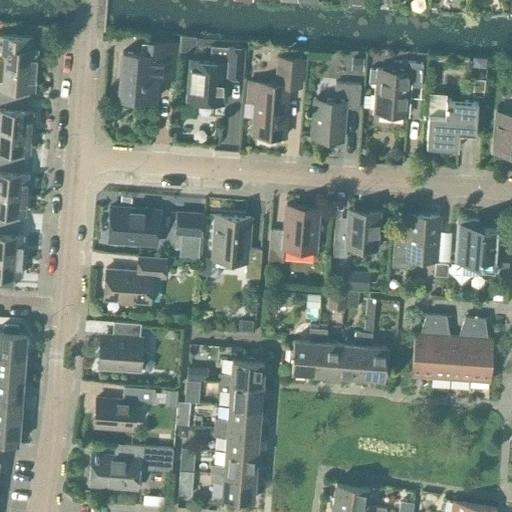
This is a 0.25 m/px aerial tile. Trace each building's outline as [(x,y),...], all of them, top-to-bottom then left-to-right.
[(0,65),(35,68),(37,47),(32,47),(33,36),(0,33),(0,65)] [(172,77),(175,43),(146,41),(145,53),(122,51),(119,97),(155,99),(157,76),(172,77)] [(241,77),(243,47),(211,45),(210,56),(216,56),(216,61),(190,59),(187,99),(223,102),(224,94),(226,95),(226,91),(224,91),(225,75),(241,77)] [(353,69),(362,69),(363,56),(354,56),(353,69)] [(300,86),(303,59),(278,57),(276,83),(249,80),(247,100),(255,101),(253,133),(285,135),(289,85),(300,86)] [(421,86),(422,62),(398,60),(398,70),(370,68),(369,83),(377,83),(374,111),(406,114),(409,86),(421,86)] [(34,89),(35,68),(0,65),(0,96),(28,99),(29,89),(34,89)] [(474,79),(472,95),(483,96),(485,80),(474,79)] [(359,108),(360,83),(335,81),(334,99),(314,98),(312,137),(305,136),(305,137),(342,140),(344,107),(359,108)] [(27,109),(28,99),(0,96),(0,128),(30,130),(32,109),(27,109)] [(475,133),(477,101),(445,98),(444,114),(428,113),(426,145),(458,148),(459,135),(463,132),(475,133)] [(511,111),(496,110),(493,150),(511,151),(511,111)] [(29,152),(30,130),(0,128),(0,159),(23,161),(24,151),(29,152)] [(22,171),(23,161),(0,159),(0,190),(26,193),(27,172),(22,171)] [(24,214),(26,193),(0,190),(0,222),(18,223),(19,213),(24,214)] [(315,250),(318,207),(286,204),(284,229),(270,228),(267,260),(282,261),(283,248),(315,250)] [(156,243),(158,210),(110,206),(110,216),(107,218),(109,221),(108,240),(156,243)] [(376,248),(379,211),(348,209),(346,230),(334,229),(332,255),(345,256),(346,246),(376,248)] [(200,234),(201,213),(177,211),(176,232),(200,234)] [(436,259),(439,216),(408,213),(406,239),(393,239),(391,266),(405,267),(411,262),(411,257),(436,259)] [(259,277),(261,249),(248,248),(250,217),(215,214),(212,257),(246,260),(244,276),(259,277)] [(494,273),(497,228),(478,227),(478,219),(457,217),(454,262),(478,264),(478,272),(494,273)] [(17,234),(18,223),(0,222),(0,253),(21,255),(23,234),(17,234)] [(19,276),(21,255),(0,253),(0,285),(14,286),(14,276),(19,276)] [(164,276),(166,258),(138,256),(137,270),(106,268),(103,298),(149,302),(151,275),(164,276)] [(446,276),(447,261),(434,261),(433,275),(446,276)] [(498,275),(506,276),(507,262),(499,261),(498,275)] [(340,269),(339,287),(348,287),(349,269),(340,269)] [(328,307),(342,308),(343,308),(344,306),(345,290),(344,290),(329,289),(328,307)] [(358,291),(345,290),(344,306),(357,307),(358,291)] [(319,307),(320,294),(307,293),(306,306),(319,307)] [(366,296),(363,331),(372,332),(375,297),(367,296),(366,296)] [(431,376),(436,313),(426,312),(420,332),(414,332),(411,375),(431,376)] [(450,378),(453,335),(449,334),(446,314),(436,313),(431,376),(450,378)] [(469,379),(474,316),(464,315),(458,335),(453,335),(450,378),(469,379)] [(474,316),(469,379),(489,381),(493,338),(487,337),(484,317),(474,316)] [(252,330),(252,320),(239,319),(238,329),(252,330)] [(139,337),(140,323),(114,321),(113,333),(101,332),(98,366),(139,369),(142,337),(139,337)] [(0,353),(25,355),(26,333),(17,332),(18,324),(3,323),(3,331),(0,331),(0,353)] [(314,375),(318,328),(309,327),(308,339),(293,338),(292,349),(289,348),(288,360),(292,360),(291,370),(305,372),(305,374),(314,375)] [(337,374),(340,342),(326,341),(327,328),(318,328),(314,375),(323,375),(323,373),(337,374)] [(360,378),(363,331),(355,330),(354,343),(340,342),(337,374),(351,375),(351,377),(360,378)] [(363,331),(360,378),(369,379),(369,376),(384,378),(384,367),(388,367),(389,356),(385,356),(386,345),(371,344),(372,332),(363,331)] [(0,375),(23,377),(25,355),(0,353),(0,375)] [(217,381),(264,385),(265,376),(263,376),(264,361),(253,360),(253,357),(242,356),(242,359),(231,358),(230,374),(218,373),(217,381)] [(208,367),(187,365),(186,378),(207,379),(208,367)] [(0,397),(21,399),(23,377),(0,375),(0,397)] [(203,393),(204,381),(190,381),(190,392),(203,393)] [(264,394),(264,385),(217,381),(217,390),(229,391),(228,405),(260,407),(261,394),(264,394)] [(154,402),(155,388),(123,385),(122,399),(96,397),(94,425),(132,428),(134,401),(154,402)] [(0,419),(20,421),(21,399),(0,397),(0,419)] [(259,421),(260,407),(228,405),(227,419),(214,418),(214,427),(261,430),(262,421),(259,421)] [(189,408),(179,407),(178,414),(177,423),(188,424),(188,415),(189,408)] [(0,441),(18,443),(20,421),(0,419),(0,441)] [(178,424),(177,435),(188,436),(189,425),(178,424)] [(260,439),(261,430),(214,427),(213,435),(225,436),(224,449),(224,450),(257,453),(258,439),(260,439)] [(171,469),(172,454),(173,448),(123,443),(122,456),(91,453),(89,483),(135,487),(137,467),(171,469)] [(256,467),(257,453),(224,450),(223,464),(211,463),(210,472),(257,476),(258,467),(256,467)] [(179,470),(191,471),(192,462),(179,461),(179,470)] [(191,480),(191,471),(179,470),(178,479),(191,480)] [(256,484),(257,476),(210,472),(210,480),(222,481),(221,497),(231,497),(231,501),(242,501),(242,498),(253,499),(254,484),(256,484)] [(331,503),(385,511),(386,507),(366,504),(369,487),(335,481),(331,503)] [(154,495),(153,505),(158,505),(163,505),(164,496),(154,495)] [(398,511),(411,511),(413,502),(400,500),(398,511)] [(450,511),(495,511),(494,511),(495,507),(452,500),(450,511)] [(384,511),(385,511),(331,503),(330,511),(384,511)]
